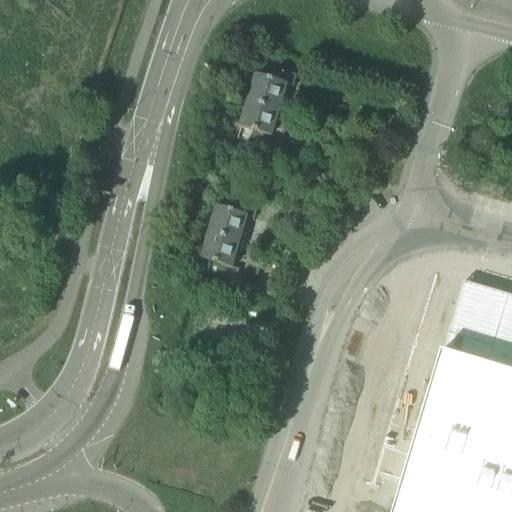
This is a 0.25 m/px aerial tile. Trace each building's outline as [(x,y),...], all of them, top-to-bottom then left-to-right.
[(261,65),(250,103),(281,112),(288,88),(295,90),(299,76),(261,65)] [(281,112),(250,103),(243,128),(261,134),(258,144),(276,149),(280,138),(274,136),(281,112)] [(219,207),(211,233),(242,243),(249,217),(255,219),(259,208),(240,203),(238,212),(219,207)] [(242,243),(211,233),(203,260),(222,266),(219,276),(237,282),(240,269),(234,267),(242,243)] [(226,301),(231,286),(217,282),(212,297),(226,301)] [(511,511),(511,375),(441,354),(393,511),(511,511)]
